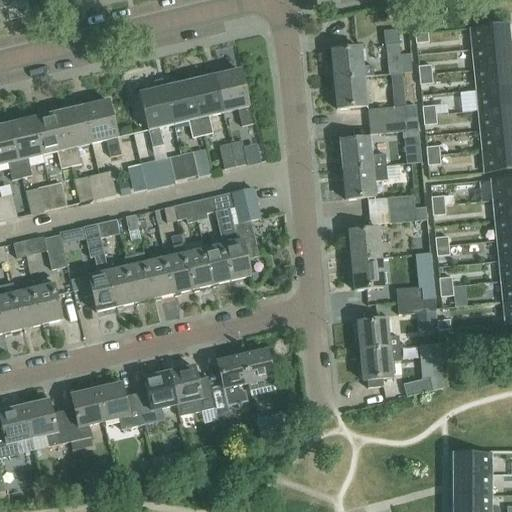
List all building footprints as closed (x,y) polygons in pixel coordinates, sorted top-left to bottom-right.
[(0,0),(0,6),(1,10),(10,8),(9,0),(10,0),(0,0)] [(508,27),(470,30),(472,51),(510,48),(508,27)] [(428,34),(415,36),(415,45),(428,44),(428,34)] [(385,47),(388,76),(401,76),(398,46),(385,47)] [(510,48),(472,51),(474,72),(511,68),(510,48)] [(331,53),(334,82),(362,80),(362,78),(373,78),(372,67),(361,69),(359,50),(331,53)] [(430,67),(418,68),(419,78),(431,76),(430,67)] [(511,73),(511,68),(474,72),(476,92),(511,88),(511,73)] [(223,69),(213,71),(223,115),(238,112),(242,129),(253,126),(240,72),(224,76),(223,69)] [(206,80),(190,84),(203,138),(212,136),(208,119),(223,115),(213,71),(204,73),(206,80)] [(431,76),(419,78),(420,87),(432,86),(431,76)] [(173,80),(164,82),(174,127),(188,123),(192,141),(203,138),(190,84),(174,87),(173,80)] [(362,80),(334,82),(337,111),(365,108),(362,80)] [(174,127),(164,82),(154,85),(155,92),(140,95),(153,149),(164,147),(160,130),(174,127)] [(511,88),(476,92),(478,113),(511,109),(511,88)] [(91,98),(81,101),(92,145),(107,142),(111,158),(122,156),(109,102),(93,106),(91,98)] [(74,111),(59,114),(72,168),(82,165),(78,149),(92,145),(81,101),(72,103),(74,111)] [(435,107),(422,109),(423,118),(436,117),(435,107)] [(368,111),(369,125),(406,121),(404,108),(368,111)] [(511,109),(478,113),(480,133),(511,130),(511,109)] [(41,110),(31,113),(42,157),(57,154),(61,170),(72,168),(59,114),(43,118),(41,110)] [(25,122),(9,126),(22,179),(31,177),(27,161),(42,157),(31,113),(23,115),(25,122)] [(436,117),(423,118),(424,128),(436,126),(436,117)] [(406,121),(369,125),(370,136),(407,133),(406,121)] [(0,167),(7,165),(11,182),(22,179),(9,126),(0,127),(0,167)] [(511,130),(480,133),(482,154),(511,150),(511,130)] [(340,144),(343,173),(385,169),(383,156),(370,157),(368,141),(340,144)] [(241,143),(230,145),(236,169),(247,166),(241,143)] [(236,169),(230,145),(218,148),(224,172),(236,169)] [(439,148),(426,149),(426,158),(439,157),(439,148)] [(511,150),(482,154),(484,175),(511,172),(511,150)] [(192,154),(181,157),(187,180),(198,178),(192,154)] [(187,180),(181,157),(169,160),(174,183),(187,180)] [(439,157),(426,158),(427,168),(440,166),(439,157)] [(132,197),(159,190),(153,165),(126,171),(132,197)] [(385,169),(343,173),(346,202),(374,199),(372,184),(386,182),(385,169)] [(111,172),(99,175),(104,199),(117,196),(111,172)] [(104,199),(99,175),(87,178),(93,201),(104,199)] [(511,179),(491,181),(493,202),(511,200),(511,179)] [(60,185),(49,187),(55,210),(66,208),(60,185)] [(55,210),(49,187),(38,190),(44,213),(55,210)] [(252,191),(231,196),(235,209),(236,217),(239,227),(250,224),(259,222),(257,212),(254,202),(252,191)] [(12,196),(0,199),(6,222),(17,219),(12,196)] [(235,209),(231,196),(212,200),(215,214),(229,210),(235,209)] [(387,201),(388,214),(414,211),(413,198),(387,201)] [(443,198),(430,199),(431,209),(444,207),(443,198)] [(205,216),(215,214),(212,200),(192,205),(196,223),(206,221),(205,216)] [(511,200),(493,202),(495,223),(511,221),(511,200)] [(187,225),(196,223),(192,205),(173,209),(176,223),(185,221),(187,225)] [(444,207),(431,209),(432,218),(445,217),(444,207)] [(167,225),(176,223),(173,209),(163,211),(167,225)] [(215,214),(222,247),(231,284),(250,279),(246,261),(258,258),(250,224),(239,227),(234,228),(229,210),(215,214)] [(414,211),(388,214),(389,226),(415,224),(414,211)] [(511,221),(495,223),(497,243),(511,241),(511,221)] [(106,224),(96,226),(100,241),(109,239),(106,224)] [(100,241),(96,226),(81,230),(85,250),(87,260),(92,259),(95,276),(88,278),(79,280),(83,300),(92,298),(96,315),(116,310),(107,273),(106,274),(101,247),(100,241)] [(348,234),(351,263),(380,260),(377,232),(348,234)] [(44,241),(51,272),(66,268),(59,237),(44,241)] [(447,239),(434,240),(435,249),(448,248),(447,239)] [(511,241),(497,243),(499,264),(511,262),(511,241)] [(174,258),(165,260),(173,297),(192,292),(184,256),(183,256),(181,247),(172,249),(174,258)] [(222,247),(203,251),(211,288),(231,284),(222,247)] [(448,248),(435,249),(436,259),(449,257),(448,248)] [(203,251),(184,256),(192,292),(211,288),(203,251)] [(123,260),(125,269),(126,269),(135,306),(154,301),(145,264),(143,255),(123,260)] [(165,260),(145,264),(154,301),(173,297),(165,260)] [(380,260),(351,263),(354,292),(383,289),(380,260)] [(511,262),(499,264),(500,284),(511,283),(511,262)] [(126,269),(125,269),(107,273),(116,310),(135,306),(126,269)] [(451,279),(438,281),(439,290),(452,289),(451,279)] [(24,293),(14,295),(22,332),(41,328),(33,290),(33,291),(31,283),(22,286),(24,293)] [(511,283),(500,284),(502,305),(511,303),(511,283)] [(12,286),(0,288),(0,320),(4,337),(22,332),(14,295),(12,286)] [(52,286),(33,290),(41,328),(61,323),(52,286)] [(395,291),(396,304),(423,301),(422,289),(395,291)] [(452,289),(439,290),(440,299),(453,298),(452,289)] [(423,301),(396,304),(397,317),(425,315),(423,301)] [(511,303),(502,305),(505,326),(511,324),(511,303)] [(357,324),(360,353),(389,350),(386,321),(357,324)] [(449,321),(436,323),(437,332),(450,331),(449,321)] [(389,350),(360,353),(363,382),(367,382),(367,390),(383,388),(382,380),(392,379),(391,364),(401,363),(400,349),(389,350)] [(265,352),(241,358),(247,386),(272,381),(265,352)] [(247,386),(241,358),(216,364),(223,392),(228,391),(230,401),(248,397),(247,391),(244,391),(243,387),(247,386)] [(169,375),(176,408),(179,420),(193,416),(215,410),(208,379),(196,382),(193,370),(169,375)] [(135,396),(142,427),(163,422),(160,411),(176,408),(169,375),(143,381),(146,394),(135,396)] [(403,386),(405,398),(405,399),(431,392),(428,380),(403,386)] [(95,392),(102,424),(117,421),(120,432),(142,427),(135,396),(123,399),(120,386),(95,392)] [(62,413),(69,445),(91,440),(88,428),(102,424),(95,392),(70,398),(72,411),(62,413)] [(22,409),(30,441),(45,438),(47,450),(69,445),(62,413),(51,416),(48,403),(22,409)] [(0,460),(18,456),(15,445),(30,441),(22,409),(0,414),(0,425),(1,428),(0,427),(0,460)] [(217,418),(222,442),(234,439),(228,415),(217,418)] [(257,422),(258,433),(283,427),(280,416),(257,422)] [(453,456),(453,477),(491,477),(491,456),(453,456)] [(453,477),(453,498),(491,498),(491,477),(453,477)] [(453,498),(452,511),(490,511),(491,498),(453,498)]
